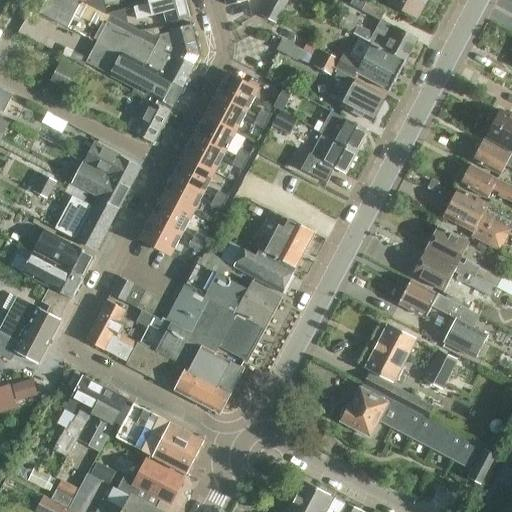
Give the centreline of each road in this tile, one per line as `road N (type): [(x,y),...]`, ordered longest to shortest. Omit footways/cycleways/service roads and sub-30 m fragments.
road 1 (unclassified): [(248,436),(476,0)]
road 2 (residential): [(163,167),(69,351),(75,362),(242,446)]
road 3 (residential): [(163,167),(0,83)]
road 4 (residential): [(209,0),(220,64),(163,167)]
road 5 (residential): [(406,511),(248,436)]
